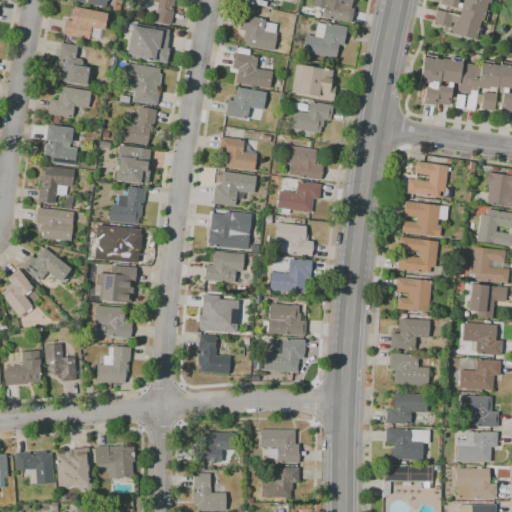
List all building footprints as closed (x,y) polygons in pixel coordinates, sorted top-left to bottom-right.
[(106,0),(105,8),(68,0),(106,0)] [(171,25),(154,22),(156,10),(142,7),(143,0),(169,0),(169,2),(175,3),(171,25)] [(347,23),(322,18),(325,6),(313,3),(313,0),(347,0),(345,8),(348,8),(348,7),(350,8),(347,23)] [(457,0),(457,3),(461,4),(462,0),(475,0),(487,3),(485,11),(487,12),(484,23),(479,21),(458,16),(460,8),(456,7),(456,9),(451,8),(449,13),(443,12),(444,6),(440,5),(441,0),(457,0)] [(118,14),(112,12),(114,4),(120,6),(118,14)] [(87,40),(63,35),(66,19),(72,20),(72,17),(71,17),(73,7),(78,8),(107,14),(104,30),(91,28),(90,37),(88,36),(87,40)] [(479,21),(478,28),(481,29),(477,41),(475,41),(451,34),(440,31),(442,25),(433,23),(436,10),(443,12),(449,13),(452,14),(449,26),(452,26),(453,23),(456,23),(458,16),(479,21)] [(273,51),(245,46),(246,39),(244,39),(245,32),(239,30),(242,15),(265,19),(264,23),(276,25),(274,34),(277,34),(273,51)] [(334,60),(302,53),(305,35),(314,37),(317,23),(325,24),(347,28),(345,41),(343,40),(342,46),(337,45),(334,60)] [(155,63),(126,57),(130,40),(144,42),(146,31),(168,35),(166,50),(159,49),(158,56),(156,55),(155,63)] [(85,86),(66,83),(66,82),(57,80),(58,75),(55,74),(57,62),(61,63),(62,60),(58,59),(60,44),(76,47),(74,59),(82,60),(81,68),(88,69),(85,86)] [(269,89),(235,83),(238,69),(232,68),(234,53),(257,57),(255,69),(272,72),(269,89)] [(436,104),(436,106),(423,104),(424,95),(421,94),(422,82),(420,82),(423,55),(435,56),(435,59),(442,60),(439,81),(439,85),(437,85),(436,90),(438,90),(436,104)] [(461,64),(458,84),(452,83),(450,96),(456,97),(456,101),(449,100),(448,106),(436,104),(438,90),(438,86),(447,88),(447,82),(439,81),(442,60),(442,59),(450,60),(450,58),(462,59),(461,64)] [(497,87),(497,88),(488,87),(488,89),(477,88),(480,66),(481,61),(493,62),(492,64),(500,65),(497,87)] [(156,106),(132,101),(134,93),(126,91),(128,80),(126,80),(122,79),(125,62),(159,69),(158,74),(161,75),(159,87),(154,86),(154,89),(156,89),(156,90),(159,91),(156,106)] [(511,111),(500,110),(503,88),(497,87),(500,65),(500,62),(511,64),(511,66),(511,89),(507,89),(507,93),(511,94),(511,111)] [(475,104),(474,111),(465,109),(466,105),(463,104),(462,109),(455,108),(456,101),(456,97),(456,95),(464,96),(467,97),(467,95),(469,95),(470,93),(457,91),(458,84),(461,64),(480,66),(477,88),(477,93),(475,104)] [(332,100),(318,98),(318,97),(308,95),(308,96),(296,94),(291,93),(296,65),(301,66),(312,68),(312,67),(332,71),(330,79),(329,86),(334,87),(332,100)] [(280,93),(273,91),(275,85),(274,85),(276,80),(283,82),(282,87),(280,93)] [(59,123),(53,122),(54,116),(48,115),(51,100),(57,101),(59,93),(61,93),(62,87),(90,92),(87,109),(73,107),(71,119),(60,117),(59,123)] [(247,120),(224,116),(227,100),(229,100),(229,101),(232,102),(234,95),(236,95),(237,88),(265,93),(263,110),(249,108),(247,120)] [(477,93),(482,94),(482,93),(495,94),(494,101),(497,101),(497,106),(494,106),(493,111),(480,109),(481,105),(475,104),(477,93)] [(128,104),(118,102),(119,96),(129,98),(128,104)] [(319,133),(291,128),(294,111),(307,113),(309,102),(332,106),(330,121),(323,120),(322,127),(320,127),(319,133)] [(146,146),(118,142),(121,124),(126,125),(128,116),(137,118),(139,108),(155,110),(150,139),(147,138),(146,146)] [(74,167),(45,163),(46,157),(43,157),(45,142),(44,142),(47,126),(72,129),(70,145),(69,145),(69,148),(76,149),(74,167)] [(108,140),(101,138),(103,131),(109,133),(108,140)] [(253,172),(225,168),(227,152),(219,151),(221,138),(243,141),(256,142),(255,155),(253,172)] [(146,180),(122,177),(124,165),(108,162),(110,145),(137,149),(144,150),(142,164),(148,165),(148,166),(146,180)] [(320,181),(298,178),(298,176),(288,175),(290,165),(285,164),(287,147),(315,150),(315,157),(317,158),(317,162),(322,163),(320,181)] [(438,198),(406,193),(408,179),(427,182),(428,175),(414,173),(416,162),(447,166),(447,168),(452,169),(452,172),(447,171),(444,192),(439,192),(438,198)] [(54,205),(37,202),(39,188),(42,172),(44,173),(45,166),(73,170),(71,188),(67,187),(66,195),(62,197),(56,195),(55,203),(54,203),(54,205)] [(511,207),(485,204),(488,185),(485,184),(487,173),(506,176),(507,169),(511,170),(511,176),(511,207)] [(234,207),(213,204),(215,185),(220,186),(222,172),(255,177),(253,194),(243,193),(242,200),(235,199),(234,207)] [(120,182),(110,181),(111,174),(121,175),(120,182)] [(289,215),(281,214),(281,210),(275,208),(278,191),(295,194),(297,181),(321,185),(318,200),(312,199),(310,214),(289,210),(289,215)] [(138,225),(108,222),(110,204),(111,204),(112,193),(119,194),(122,190),(122,186),(144,189),(143,207),(141,206),(140,218),(138,218),(138,225)] [(71,209),(60,207),(61,200),(64,201),(65,195),(73,197),(71,209)] [(439,237),(401,233),(404,202),(447,207),(446,220),(437,220),(437,225),(440,226),(439,237)] [(68,243),(42,239),(42,235),(39,234),(40,224),(35,224),(37,208),(73,213),(72,217),(74,218),(73,223),(71,223),(68,243)] [(511,246),(475,240),(480,215),(485,216),(486,210),(511,214),(511,229),(511,235),(511,246)] [(246,251),(213,247),(214,233),(209,232),(211,214),(232,217),(231,232),(247,233),(246,251)] [(311,257),(288,255),(288,254),(280,253),(281,241),(275,241),(277,223),(305,226),(304,234),(308,234),(307,241),(312,241),(311,257)] [(131,264),(125,264),(126,259),(110,257),(112,245),(101,244),(102,226),(132,229),(131,236),(133,236),(132,244),(136,244),(136,243),(138,243),(137,259),(132,259),(131,264)] [(428,273),(397,270),(398,256),(399,256),(400,249),(398,249),(399,238),(437,242),(434,268),(429,267),(428,273)] [(60,282),(47,272),(39,282),(21,268),(30,256),(35,259),(43,248),(56,258),(70,268),(60,282)] [(506,283),(474,280),(467,279),(468,271),(471,272),(473,253),(470,253),(470,248),(489,249),(505,251),(504,262),(502,262),(501,269),(508,269),(506,283)] [(229,283),(204,281),(205,264),(208,265),(211,266),(212,258),(214,259),(214,252),(243,254),(241,272),(239,272),(238,279),(229,278),(229,283)] [(303,293),(268,289),(270,272),(287,274),(289,258),(312,261),(310,280),(304,279),(303,293)] [(130,305),(101,302),(102,287),(97,286),(98,273),(113,274),(114,266),(119,267),(119,266),(136,268),(133,299),(131,299),(130,305)] [(19,317),(0,295),(5,290),(4,289),(10,284),(6,279),(18,269),(33,287),(29,291),(30,293),(25,297),(32,306),(30,308),(31,310),(28,313),(26,311),(19,317)] [(427,312),(396,309),(397,300),(394,300),(396,278),(430,281),(427,312)] [(215,293),(208,291),(209,285),(217,286),(215,293)] [(491,319),(476,317),(477,312),(468,311),(469,303),(465,302),(466,287),(471,287),(471,285),(506,288),(504,302),(493,301),(491,319)] [(231,334),(202,332),(203,325),(200,325),(201,319),(202,310),(201,310),(202,297),(218,298),(218,305),(228,306),(227,316),(232,317),(231,334)] [(304,337),(267,333),(267,332),(262,331),(262,322),(268,322),(269,304),(300,307),(299,321),(306,321),(304,337)] [(130,339),(107,338),(107,336),(100,336),(101,325),(94,324),(95,307),(123,309),(122,324),(131,324),(130,339)] [(12,331),(9,321),(16,319),(19,329),(12,331)] [(428,321),(427,338),(415,337),(414,350),(389,348),(390,334),(399,334),(399,330),(397,330),(398,320),(400,320),(400,319),(428,321)] [(501,356),(476,354),(476,351),(471,351),(472,342),(462,341),(463,323),(486,325),(487,322),(490,322),(490,325),(495,325),(494,340),(502,341),(501,356)] [(250,332),(243,332),(244,323),(252,324),(250,332)] [(228,375),(199,373),(200,367),(197,366),(198,354),(201,354),(201,350),(198,350),(199,336),(216,337),(216,340),(215,340),(214,347),(215,347),(215,356),(230,357),(228,375)] [(297,373),(262,371),(263,353),(274,354),(275,344),(281,344),(282,339),(304,341),(303,359),(298,359),(298,365),(297,365),(296,370),(298,370),(297,373)] [(61,382),(60,374),(46,375),(43,347),(60,345),(62,359),(73,358),(73,367),(74,367),(75,381),(61,382)] [(124,384),(121,384),(96,383),(97,364),(102,365),(103,356),(107,357),(108,349),(112,349),(112,347),(129,348),(129,363),(128,363),(127,377),(124,377),(124,384)] [(5,386),(4,369),(6,368),(6,366),(16,366),(16,364),(22,364),(21,352),(38,351),(40,383),(19,384),(19,385),(5,386)] [(427,386),(393,384),(394,369),(388,368),(389,353),(417,356),(416,367),(428,368),(427,386)] [(492,391),(458,388),(459,370),(472,371),(473,362),(476,363),(476,359),(500,361),(499,376),(493,376),(492,391)] [(410,424),(386,424),(386,409),(393,409),(393,394),(427,395),(426,413),(410,413),(410,424)] [(497,427),(473,427),(473,426),(464,425),(464,415),(459,415),(460,396),(491,397),(491,412),(497,413),(497,427)] [(422,460),(393,459),(393,458),(391,458),(391,448),(393,448),(393,444),(385,444),(385,429),(428,430),(428,443),(422,443),(422,460)] [(298,464),(276,463),(276,448),(260,448),(260,430),(294,430),(294,445),(297,445),(297,444),(298,444),(298,464)] [(490,463),(455,462),(456,440),(465,440),(465,431),(497,433),(496,448),(490,447),(490,463)] [(220,462),(193,462),(193,447),(200,447),(200,433),(231,433),(231,450),(220,450),(220,462)] [(115,478),(114,463),(95,465),(95,463),(92,463),(91,448),(94,448),(94,446),(108,445),(108,446),(123,445),(123,447),(133,447),(134,461),(132,462),(132,477),(115,478)] [(59,491),(56,456),(71,455),(70,449),(85,448),(87,470),(74,471),(76,489),(59,491)] [(36,485),(35,469),(15,470),(14,454),(29,453),(30,455),(33,455),(33,453),(45,452),(46,454),(51,454),(54,483),(36,485)] [(382,498),(382,466),(432,467),(431,489),(423,488),(423,482),(409,482),(409,485),(393,485),(393,482),(389,481),(389,494),(382,498)] [(495,499),(457,500),(457,487),(455,487),(455,469),(466,469),(466,468),(473,468),(473,469),(476,469),(476,468),(481,467),(481,469),(488,469),(488,484),(495,484),(495,499)] [(290,498),(261,497),(261,469),(275,469),(275,468),(299,468),(299,483),(292,483),(292,491),(290,491),(290,498)] [(225,511),(196,511),(196,505),(194,505),(194,493),(196,493),(196,489),(193,489),(193,474),(210,474),(210,493),(225,493),(225,511)]
